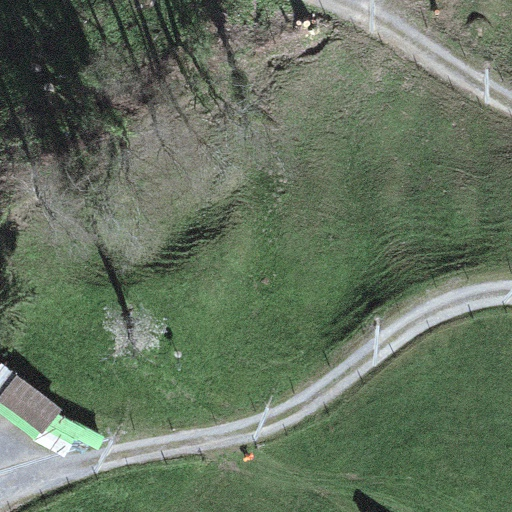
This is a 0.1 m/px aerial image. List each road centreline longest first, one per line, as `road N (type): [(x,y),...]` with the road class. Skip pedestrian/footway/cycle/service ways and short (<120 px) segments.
road 1 (track): [(0,505),(117,463),(274,441),(433,321),(511,307)]
road 2 (track): [(511,111),(441,73),(384,15),(321,0)]
